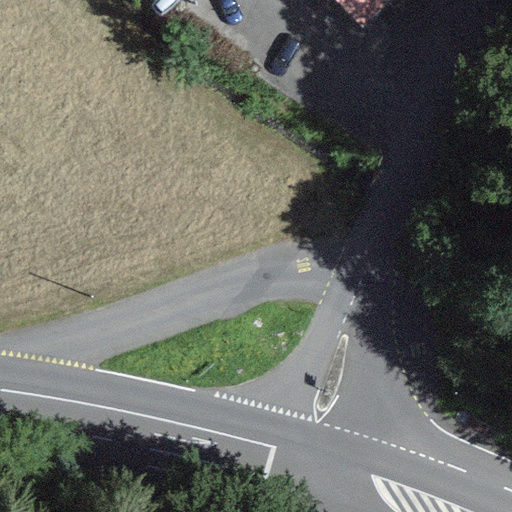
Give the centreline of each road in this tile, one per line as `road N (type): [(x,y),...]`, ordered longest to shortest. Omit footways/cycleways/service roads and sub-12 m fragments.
road 1 (residential): [(451,0),(306,435)]
road 2 (secondary): [(306,435),(0,378)]
road 3 (secondary): [(495,511),(306,435)]
